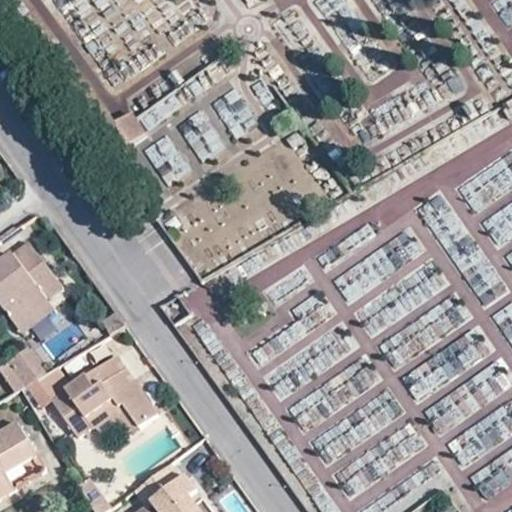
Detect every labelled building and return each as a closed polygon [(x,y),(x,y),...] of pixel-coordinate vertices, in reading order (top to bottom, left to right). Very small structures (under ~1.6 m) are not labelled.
[(92,130),(114,161),(149,135),(134,115),(118,126),(111,117),(92,130)] [(0,268),(0,303),(25,336),(56,313),(49,303),(33,282),(49,270),(30,246),(6,264),(0,268)] [(33,282),(49,303),(65,292),(49,270),(33,282)] [(106,328),(113,337),(120,333),(113,323),(106,328)] [(10,365),(27,389),(45,376),(28,353),(10,365)] [(60,370),(39,383),(54,404),(80,440),(97,428),(124,408),(141,429),(158,417),(116,359),(73,390),(60,370)] [(0,372),(17,396),(23,393),(28,390),(27,389),(10,365),(0,372)] [(39,383),(28,390),(44,412),(54,404),(39,383)] [(124,408),(97,428),(104,437),(122,423),(131,436),(141,429),(124,408)] [(0,436),(0,501),(17,492),(7,476),(37,457),(17,425),(0,436)] [(161,473),(135,492),(147,509),(152,505),(156,511),(214,511),(188,478),(184,481),(172,465),(161,473)] [(80,490),(92,511),(107,511),(112,509),(92,481),(80,490)]
